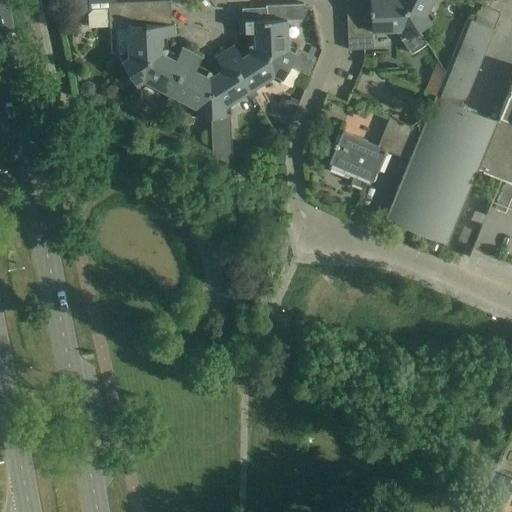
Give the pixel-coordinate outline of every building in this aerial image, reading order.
[(166,36),(174,36),(174,24),(171,24),(158,24),(146,25),(134,25),(122,25),(121,2),(116,2),(116,0),(88,0),(89,3),(110,2),(111,29),(116,29),(117,56),(118,56),(129,73),(167,48),(167,47),(166,36)] [(158,24),(157,0),(145,1),(146,25),(158,24)] [(169,0),(166,0),(157,0),(158,24),(171,24),(169,0)] [(418,29),(400,0),(370,0),(370,1),(371,13),(371,25),(372,37),(372,39),(376,39),(376,30),(396,29),(411,54),(428,43),(418,29)] [(434,0),(400,0),(418,29),(434,19),(429,11),(434,0)] [(134,25),(133,1),(121,2),(122,25),(134,25)] [(146,25),(145,1),(133,1),(134,25),(146,25)] [(371,13),(370,1),(347,2),(348,14),(371,13)] [(288,44),(287,21),(287,20),(289,20),(291,20),(294,19),(296,17),(298,16),(300,14),(301,13),(305,4),(303,3),(265,5),(265,7),(242,8),(242,21),(240,21),(240,32),(248,32),(249,44),(248,45),(289,66),(298,49),(288,44)] [(478,169),(501,179),(506,181),(505,186),(511,188),(511,84),(497,121),(462,106),(500,13),(481,5),(475,21),(467,18),(385,218),(448,243),(478,169)] [(70,16),(66,17),(68,29),(90,12),(70,13),(70,16)] [(371,25),(371,13),(348,14),(348,26),(371,25)] [(372,37),(371,25),(348,26),(349,38),(372,37)] [(372,48),(372,39),(372,37),(349,38),(349,49),(372,48)] [(289,66),(248,45),(238,52),(233,45),(225,50),(255,97),(259,95),(255,88),(271,78),(292,88),(300,72),(289,66)] [(167,101),(191,52),(182,47),(178,54),(168,48),(167,48),(129,73),(140,89),(148,83),(166,92),(163,99),(167,101)] [(255,97),(225,50),(215,56),(220,63),(209,70),(211,115),(231,115),(230,104),(247,93),(251,100),(255,97)] [(211,115),(209,70),(198,64),(201,57),(191,52),(167,101),(171,103),(174,97),(192,106),(193,116),(211,115)] [(387,149),(405,157),(416,130),(388,118),(378,146),(342,131),(329,161),(355,172),(351,182),(363,187),(367,177),(372,179),(379,162),(382,163),(386,153),(387,153),(387,151),(387,150),(387,149)] [(375,136),(380,125),(365,118),(360,129),(375,136)] [(464,227),(460,236),(459,241),(468,244),(473,231),(464,227)] [(436,244),(429,241),(426,249),(433,252),(436,244)]
